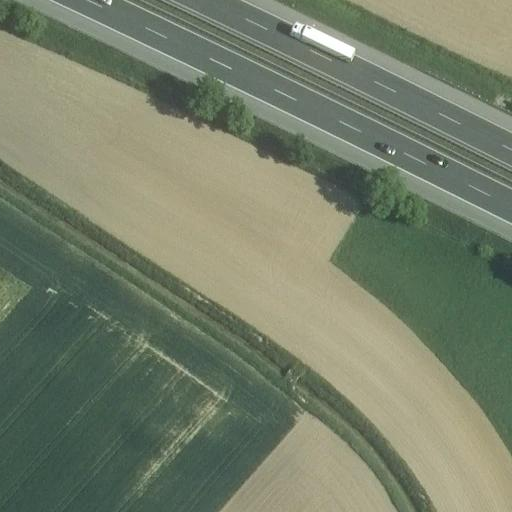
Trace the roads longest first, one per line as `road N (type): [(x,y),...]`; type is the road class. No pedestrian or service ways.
road 1 (motorway): [(68,0),(511,215)]
road 2 (motorway): [(511,136),(228,0)]
